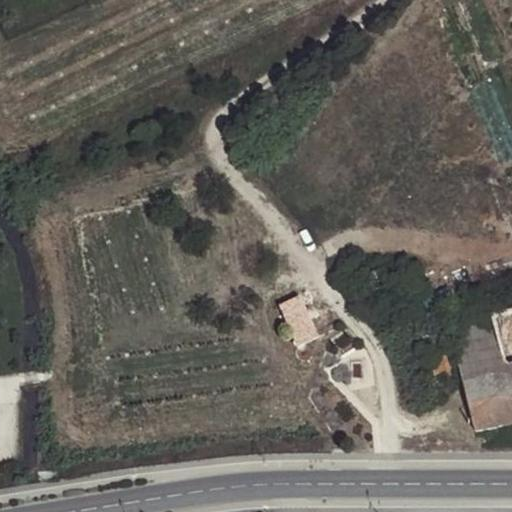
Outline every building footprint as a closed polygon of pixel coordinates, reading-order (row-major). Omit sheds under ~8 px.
[(368,275),(374,293),(394,285),(388,268),(368,275)] [(376,298),(397,291),(394,285),(374,293),(376,298)] [(319,338),(305,308),(300,299),(279,307),(297,348),(319,338)] [(511,315),(492,320),(511,393),(511,315)] [(449,330),(475,432),(511,425),(511,393),(492,320),(449,330)]
